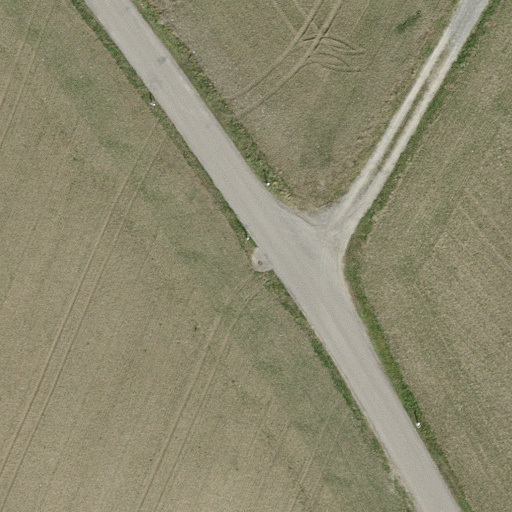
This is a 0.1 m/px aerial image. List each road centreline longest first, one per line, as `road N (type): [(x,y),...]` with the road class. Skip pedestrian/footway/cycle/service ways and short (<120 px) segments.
road 1 (unclassified): [(129,0),(316,259),(435,511)]
road 2 (track): [(316,259),(476,0)]
